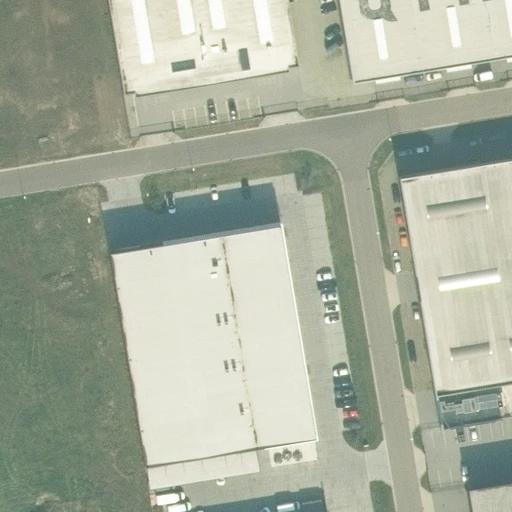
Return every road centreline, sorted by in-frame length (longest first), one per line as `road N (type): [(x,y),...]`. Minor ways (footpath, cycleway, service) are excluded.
road 1 (unclassified): [(344,131),(408,511)]
road 2 (unclassified): [(344,131),(0,188)]
road 3 (unclassified): [(511,100),(344,131)]
